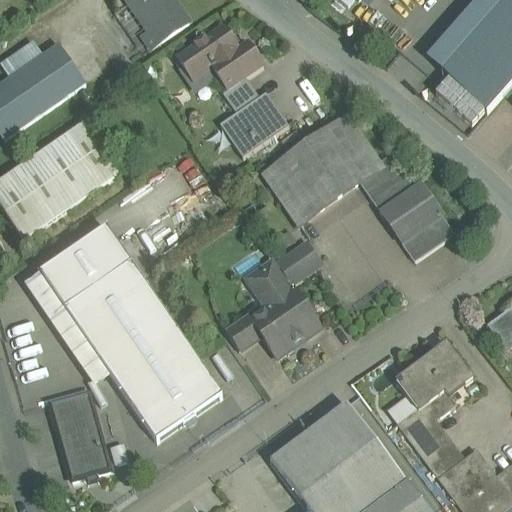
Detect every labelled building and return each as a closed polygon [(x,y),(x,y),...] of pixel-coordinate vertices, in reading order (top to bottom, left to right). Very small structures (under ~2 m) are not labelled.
[(170,0),(139,0),(129,7),(151,38),(145,42),(152,52),(189,27),(170,0)] [(354,0),(370,13),(380,0),(354,0)] [(511,87),(511,0),(482,0),(426,64),(486,117),(511,87)] [(223,32),(177,64),(194,88),(212,75),(228,96),(264,72),(248,49),(239,55),(223,32)] [(59,49),(0,88),(0,139),(4,145),(86,88),(59,49)] [(266,99),(220,131),(243,164),(289,132),(266,99)] [(346,122),(264,179),(299,229),(359,186),(369,201),(398,181),(388,166),(380,171),(346,122)] [(84,128),(0,186),(0,209),(24,244),(119,179),(84,128)] [(420,190),(408,173),(398,181),(369,201),(382,220),(383,219),(402,248),(414,267),(454,239),(442,223),(443,222),(421,190),(420,190)] [(404,267),(414,266),(374,212),(367,217),(356,202),(357,220),(376,219),(378,260),(370,266),(379,278),(390,277),(390,258),(399,251),(408,263),(404,267)] [(107,233),(41,279),(66,315),(132,269),(107,233)] [(307,249),(275,271),(272,265),(270,266),(275,274),(257,286),(274,310),(252,325),(251,325),(261,340),(277,364),(294,352),(292,350),(319,331),(294,295),(293,296),(289,291),(320,269),(307,249)] [(223,402),(132,269),(66,315),(157,448),(223,402)] [(511,312),(488,331),(502,350),(511,342),(511,312)] [(249,320),(226,336),(239,356),(261,340),(251,325),(252,325),(249,320)] [(437,356),(407,379),(396,387),(408,402),(388,417),(398,430),(418,414),(430,431),(455,412),(444,397),(462,384),(465,389),(473,383),(443,344),(433,351),(437,356)] [(89,398),(51,409),(72,486),(111,476),(89,398)] [(347,410),(271,467),(304,511),(377,511),(408,490),(347,410)] [(430,431),(418,414),(398,430),(459,511),(509,511),(511,511),(511,501),(502,488),(477,455),(459,469),(430,431)] [(511,480),(502,488),(511,501),(511,480)] [(377,511),(424,511),(408,490),(377,511)]
